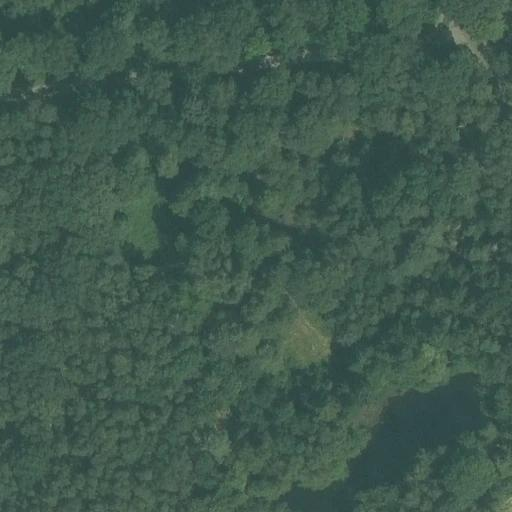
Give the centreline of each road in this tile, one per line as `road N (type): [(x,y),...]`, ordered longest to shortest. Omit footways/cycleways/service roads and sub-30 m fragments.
road 1 (track): [(462,37),(0,98)]
road 2 (unclassified): [(511,104),(444,0)]
